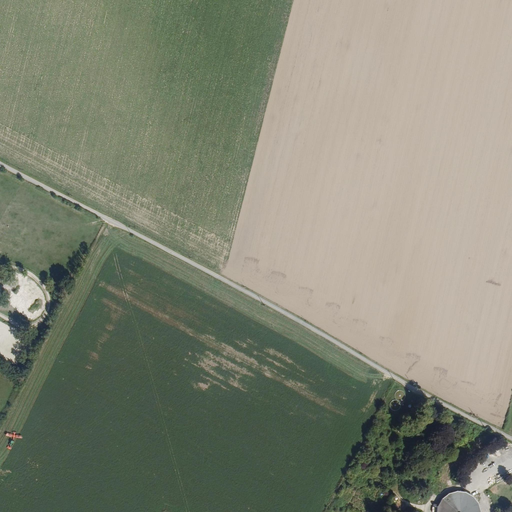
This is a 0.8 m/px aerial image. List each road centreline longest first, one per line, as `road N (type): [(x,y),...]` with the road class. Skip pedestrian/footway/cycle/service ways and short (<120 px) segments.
road 1 (unclassified): [(511,442),(0,165)]
road 2 (unknown): [(0,266),(31,274),(49,301),(31,325),(0,314)]
